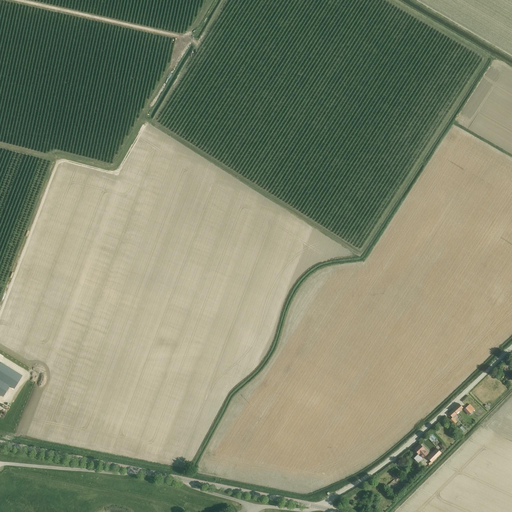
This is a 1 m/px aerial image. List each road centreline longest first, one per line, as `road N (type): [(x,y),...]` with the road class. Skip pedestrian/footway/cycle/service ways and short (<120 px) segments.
road 1 (track): [(145,123),(113,174),(57,162),(0,316)]
road 2 (unclassified): [(316,506),(372,473),(511,346)]
road 3 (unclassified): [(185,480),(252,505),(319,507)]
road 4 (tertiary): [(135,470),(0,443)]
road 5 (unclassified): [(0,463),(135,470)]
road 6 (tertiary): [(316,506),(185,480)]
